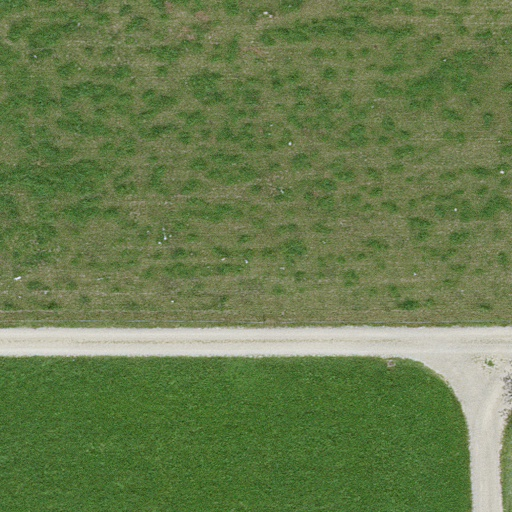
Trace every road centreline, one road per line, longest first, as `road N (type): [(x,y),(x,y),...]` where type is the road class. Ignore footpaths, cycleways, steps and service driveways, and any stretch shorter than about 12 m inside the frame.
road 1 (track): [(0,341),(511,340)]
road 2 (track): [(493,511),(480,341)]
